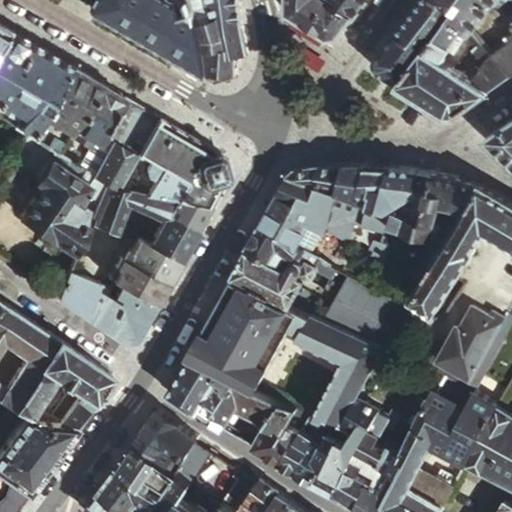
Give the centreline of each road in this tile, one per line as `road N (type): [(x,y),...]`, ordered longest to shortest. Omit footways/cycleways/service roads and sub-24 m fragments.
road 1 (residential): [(142,380),(294,123)]
road 2 (residential): [(32,0),(229,112),(294,123)]
road 3 (residential): [(142,380),(127,358),(0,272)]
road 4 (residential): [(46,511),(142,380)]
road 5 (residential): [(294,123),(449,139)]
road 6 (residential): [(294,123),(388,0)]
road 7 (residential): [(294,123),(258,0)]
